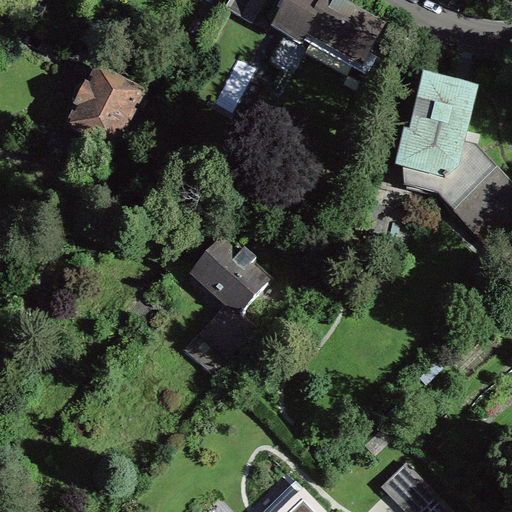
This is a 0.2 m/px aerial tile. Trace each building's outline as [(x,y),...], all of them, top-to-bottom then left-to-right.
[(232,0),(226,9),(252,24),(267,0),(232,0)] [(302,44),(308,35),(358,63),(351,75),(373,88),(386,63),(369,53),(383,28),(332,0),(290,0),(282,15),(281,14),(274,28),(287,35),(271,64),(285,72),(301,43),(302,44)] [(145,94),(126,84),(127,81),(118,77),(117,79),(98,69),(97,70),(95,69),(87,84),(89,85),(88,88),(86,87),(85,89),(82,89),(79,90),(77,92),(75,94),(74,97),(74,100),(75,103),(76,105),(75,107),(77,109),(75,113),(67,127),(115,152),(145,94)] [(445,87),(427,83),(406,168),(426,173),(423,188),(440,192),(465,218),(467,217),(484,234),(493,226),(509,243),(509,244),(511,246),(511,244),(511,189),(475,151),(460,147),(473,94),(445,87)] [(193,276),(228,306),(201,337),(227,360),(255,328),(247,321),(249,318),(243,313),(268,285),(250,269),(256,262),(237,245),(231,252),(221,244),(197,270),(193,276)] [(408,418),(396,407),(386,418),(398,429),(408,418)] [(424,511),(439,498),(406,465),(380,491),(401,511),(424,511)] [(320,511),(301,493),(282,511),(320,511)] [(452,511),(441,501),(429,511),(452,511)]
